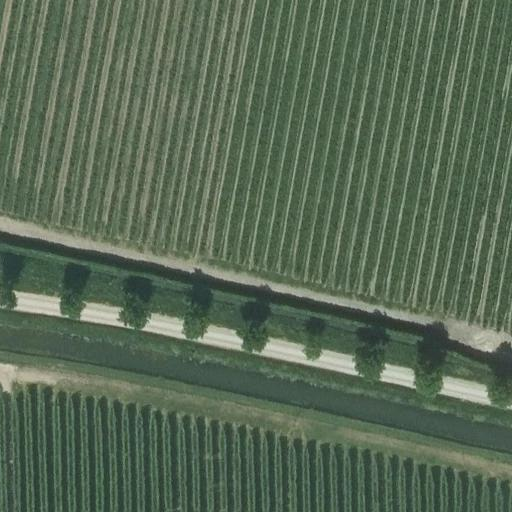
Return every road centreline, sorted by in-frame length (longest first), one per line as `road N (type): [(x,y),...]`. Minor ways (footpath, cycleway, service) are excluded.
road 1 (unclassified): [(0,299),(511,403)]
road 2 (track): [(0,224),(423,320)]
road 3 (track): [(0,376),(9,511)]
